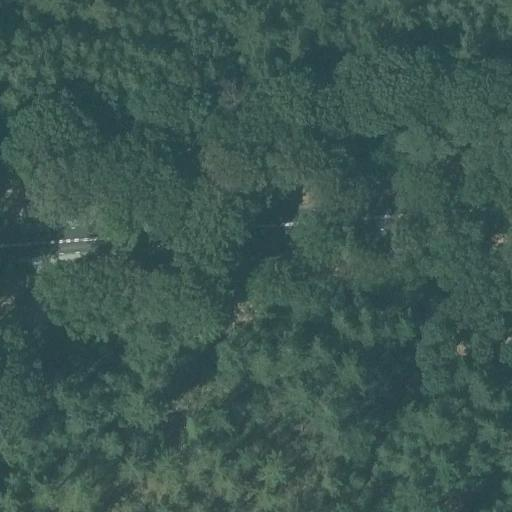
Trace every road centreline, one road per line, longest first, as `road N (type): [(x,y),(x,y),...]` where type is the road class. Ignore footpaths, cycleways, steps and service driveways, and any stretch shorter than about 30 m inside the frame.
road 1 (primary): [(0,246),(511,207)]
road 2 (track): [(0,373),(45,295),(46,243)]
road 3 (track): [(0,124),(41,193),(46,243)]
